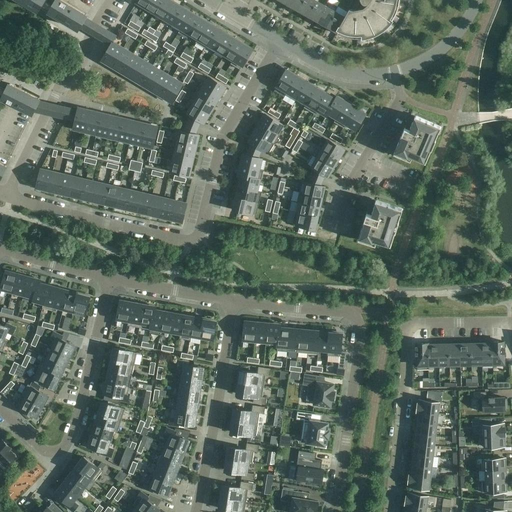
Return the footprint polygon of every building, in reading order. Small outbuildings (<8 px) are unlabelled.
[(53,5),(44,0),(19,0),(37,10),(41,5),(50,11),(53,5)] [(86,15),(61,0),(56,0),(53,5),(50,11),(49,12),(78,29),(86,15)] [(155,13),(162,0),(150,0),(146,8),(155,13)] [(163,18),(173,1),(171,0),(162,0),(155,13),(163,18)] [(297,10),(302,0),(289,0),(287,4),(297,10)] [(307,16),(315,0),(302,0),(297,10),(307,16)] [(317,21),(326,6),(316,0),(315,0),(307,16),(317,21)] [(399,4),(399,2),(399,0),(364,0),(369,1),(369,0),(374,0),(372,6),(365,12),(357,14),(357,11),(350,9),(337,32),(339,33),(341,35),(343,35),(345,36),(348,37),(351,37),(352,37),(355,38),(358,38),(361,38),(362,38),(365,37),(368,36),(371,36),(374,35),(376,33),(379,32),(381,31),(383,29),(386,27),(388,25),(389,24),(391,22),(392,20),(394,17),(395,15),(396,14),(397,11),(397,10),(398,7),(399,4)] [(172,23),(182,7),(182,6),(181,8),(178,6),(179,5),(173,1),(163,18),(172,23)] [(327,27),(336,11),(326,6),(317,21),(327,27)] [(181,29),(191,12),(185,9),(185,10),(182,8),(182,7),(172,23),(181,29)] [(337,32),(350,9),(349,9),(345,16),(336,11),(327,27),(337,32)] [(190,34),(200,17),(199,17),(199,18),(196,16),(196,15),(191,12),(181,29),(190,34)] [(196,43),(208,22),(203,19),(202,20),(199,18),(200,17),(190,34),(198,39),(195,43),(196,43)] [(205,48),(217,28),(217,27),(216,29),(213,27),(214,26),(208,22),(196,43),(205,48)] [(216,50),(226,33),(220,29),(220,31),(217,29),(217,28),(205,48),(205,49),(207,45),(216,50)] [(225,55),(235,38),(234,38),(234,39),(231,37),(231,36),(226,33),(216,50),(225,55)] [(231,64),(243,43),(238,40),(237,41),(234,39),(235,38),(225,55),(233,60),(230,64),(231,64)] [(111,68),(123,48),(113,42),(102,60),(106,63),(106,64),(111,68)] [(240,70),(252,50),(248,48),(249,47),(243,43),(231,64),(240,70)] [(122,72),(133,54),(123,48),(111,68),(117,71),(118,70),(122,72)] [(131,79),(143,60),(133,54),(122,72),(126,75),(125,76),(131,79)] [(141,84),(152,66),(143,60),(131,79),(137,83),(137,82),(141,84)] [(151,91),(162,72),(152,66),(141,84),(145,86),(145,87),(151,91)] [(287,92),(296,76),(293,75),(294,74),(289,70),(288,71),(286,70),(277,86),(287,92)] [(161,96),(172,77),(162,72),(151,91),(156,94),(157,93),(161,96)] [(297,98),(306,82),(303,80),(304,79),(298,76),(298,77),(296,76),(287,92),(297,98)] [(171,102),(182,84),(172,77),(161,96),(165,98),(164,99),(170,102),(170,101),(171,102)] [(223,91),(225,87),(209,78),(204,86),(200,84),(221,97),(224,91),(223,91)] [(304,108),(316,88),(313,86),(313,85),(308,82),(307,83),(306,82),(297,98),(306,104),(304,108)] [(39,99),(9,84),(7,89),(4,95),(2,98),(32,113),(39,99)] [(221,97),(200,84),(195,93),(215,106),(216,105),(214,104),(216,102),(217,102),(221,97)] [(314,114),(326,94),(323,92),(323,91),(318,88),(317,89),(316,88),(304,108),(314,114)] [(212,108),(214,105),(215,106),(195,93),(189,102),(210,114),(214,109),(212,108)] [(326,116),(337,97),(335,100),(332,98),(333,97),(328,94),(327,95),(326,94),(314,114),(317,110),(326,116)] [(334,122),(347,102),(341,98),(340,99),(337,97),(326,116),(327,116),(328,113),(332,116),(330,120),(334,122)] [(210,114),(189,102),(193,105),(188,113),(204,123),(206,119),(207,120),(210,114)] [(343,128),(355,107),(354,108),(351,106),(352,105),(347,102),(334,122),(343,128)] [(356,130),(365,114),(363,113),(364,112),(359,109),(358,110),(355,108),(356,107),(355,107),(343,128),(346,124),(356,130)] [(85,132),(90,110),(84,108),(84,109),(79,108),(74,129),(85,132)] [(96,134),(101,113),(97,112),(97,111),(90,110),(85,132),(96,134)] [(108,137),(113,115),(106,113),(106,115),(101,113),(96,134),(108,137)] [(281,124),(267,115),(265,114),(264,115),(263,115),(260,120),(262,120),(260,123),(259,122),(259,123),(279,135),(280,135),(276,132),(281,124)] [(119,139),(123,119),(119,118),(119,116),(113,115),(108,137),(119,139)] [(426,163),(431,150),(432,150),(436,140),(435,140),(441,127),(415,116),(411,125),(408,123),(406,129),(405,128),(402,135),(403,135),(402,137),(401,137),(394,153),(410,161),(412,157),(426,163)] [(130,142),(135,120),(128,118),(128,120),(123,119),(119,139),(130,142)] [(141,145),(146,124),(141,123),(141,122),(135,120),(130,142),(141,145)] [(279,135),(259,123),(258,123),(260,124),(258,127),(257,126),(253,132),(274,144),(279,135)] [(152,147),(157,127),(156,126),(157,125),(150,124),(150,125),(146,124),(141,145),(152,147)] [(197,139),(198,135),(176,130),(173,140),(197,146),(199,139),(197,139)] [(274,144),(253,132),(250,137),(251,138),(249,141),(265,151),(270,142),(274,144)] [(196,152),(197,146),(173,140),(173,141),(178,142),(176,151),(195,156),(195,155),(193,155),(194,152),(196,152)] [(343,150),(344,149),(328,140),(323,149),(319,146),(318,147),(339,159),(340,159),(338,158),(340,155),(341,156),(344,151),(343,150)] [(339,159),(318,147),(313,155),(334,168),(338,162),(336,162),(338,159),(339,160),(339,159)] [(192,159),(193,156),(195,156),(176,151),(173,161),(192,166),(194,159),(192,159)] [(149,161),(159,164),(160,158),(155,157),(150,155),(149,161)] [(259,169),(261,159),(243,155),(242,159),(241,158),(240,165),(263,170),(264,170),(259,169)] [(331,174),(334,168),(313,155),(313,156),(317,158),(312,167),(328,176),(330,173),(331,174)] [(191,172),(192,166),(173,161),(171,171),(189,176),(190,172),(191,172)] [(263,170),(240,165),(238,171),(240,171),(239,175),(261,180),(263,170)] [(48,191),(53,172),(41,169),(37,188),(42,189),(41,190),(48,191)] [(59,193),(64,175),(53,172),(48,191),(55,193),(55,192),(59,193)] [(70,197),(75,177),(64,175),(59,193),(64,194),(64,195),(70,197)] [(261,180),(239,175),(241,176),(241,179),(239,179),(238,185),(239,186),(257,190),(259,180),(261,181),(261,180)] [(82,198),(86,180),(75,177),(70,197),(77,198),(77,197),(82,198)] [(92,202),(97,182),(86,180),(82,198),(86,199),(86,200),(92,202)] [(104,203),(108,185),(97,182),(92,202),(99,204),(99,202),(104,203)] [(323,191),(324,187),(306,183),(304,193),(299,192),(323,197),(324,191),(323,191)] [(115,207),(119,188),(108,185),(104,203),(108,204),(108,206),(115,207)] [(236,198),(254,202),(259,203),(262,192),(257,191),(257,190),(239,186),(238,191),(237,190),(235,196),(237,197),(236,198)] [(126,209),(130,190),(119,188),(115,207),(121,209),(122,208),(126,209)] [(137,212),(141,193),(130,190),(126,209),(130,210),(130,211),(137,212)] [(321,204),(323,197),(299,192),(297,202),(321,207),(319,207),(320,203),(321,204)] [(148,214),(152,195),(141,193),(137,212),(143,214),(144,213),(148,214)] [(159,218),(164,198),(152,195),(148,214),(153,215),(152,216),(159,218)] [(170,219),(175,201),(164,198),(159,218),(166,219),(166,218),(170,219)] [(251,214),(254,202),(236,198),(235,202),(234,201),(233,207),(234,208),(234,209),(251,214)] [(395,233),(396,233),(399,222),(398,222),(403,209),(376,200),(373,209),(369,208),(368,214),(366,214),(364,220),(365,221),(364,223),(364,222),(358,240),(375,245),(377,242),(391,246),(395,233)] [(182,222),(186,203),(175,201),(170,219),(175,220),(175,221),(181,223),(181,222),(182,222)] [(318,211),(319,207),(321,208),(321,207),(297,202),(297,203),(301,204),(299,213),(318,217),(320,211),(318,211)] [(317,224),(318,217),(299,213),(297,225),(315,229),(316,224),(317,224)] [(13,292),(17,274),(16,274),(16,273),(10,271),(10,272),(6,271),(2,286),(0,285),(0,294),(3,295),(5,290),(13,292)] [(24,295),(28,277),(27,277),(27,276),(21,274),(21,275),(17,274),(13,292),(24,295)] [(34,301),(40,280),(38,280),(38,279),(32,277),(32,278),(28,277),(24,295),(34,298),(34,301)] [(43,308),(49,285),(49,284),(48,286),(45,285),(45,284),(39,282),(40,280),(34,301),(43,303),(42,308),(43,308)] [(52,311),(59,287),(53,286),(52,287),(49,286),(49,285),(43,308),(52,311)] [(63,309),(69,290),(68,290),(68,291),(65,290),(65,289),(59,287),(52,311),(53,311),(54,306),(63,309)] [(73,311),(78,293),(72,291),(72,292),(69,291),(69,290),(63,309),(73,311)] [(85,315),(90,297),(85,296),(85,294),(78,293),(73,311),(85,315)] [(128,326),(132,303),(131,303),(131,301),(125,300),(125,302),(120,301),(118,316),(115,316),(113,324),(120,325),(121,319),(128,321),(128,326)] [(139,328),(144,304),(136,302),(136,304),(132,303),(128,326),(139,328)] [(150,333),(155,307),(153,307),(153,306),(144,304),(139,328),(150,330),(150,333)] [(160,335),(164,311),(158,310),(158,311),(154,310),(155,307),(150,333),(160,335)] [(171,332),(174,313),(174,312),(174,314),(171,313),(171,312),(164,311),(160,335),(161,330),(171,332)] [(180,338),(184,314),(178,313),(178,315),(174,314),(175,313),(174,313),(171,332),(180,334),(180,338)] [(190,340),(195,316),(194,316),(194,318),(191,317),(191,316),(184,314),(180,338),(190,340)] [(201,337),(205,318),(198,317),(198,318),(195,318),(195,316),(190,340),(191,340),(191,336),(201,337)] [(213,339),(216,322),(211,321),(211,319),(205,318),(201,337),(213,339)] [(255,341),(257,323),(255,323),(256,321),(249,321),(249,322),(245,322),(243,337),(241,337),(240,345),(246,346),(247,340),(255,341)] [(266,342),(268,324),(267,324),(267,322),(261,322),(261,323),(257,323),(255,341),(266,342)] [(278,346),(280,325),(278,325),(278,323),(272,323),(272,324),(268,324),(266,342),(277,343),(277,346),(278,346)] [(12,334),(15,328),(7,324),(6,327),(0,324),(0,337),(7,341),(8,340),(3,338),(6,331),(12,334)] [(288,347),(290,328),(283,327),(283,328),(280,328),(280,325),(278,346),(288,347)] [(297,353),(300,329),(299,328),(299,330),(296,330),(296,328),(290,328),(288,347),(298,348),(297,353)] [(308,354),(310,329),(304,329),(303,330),(300,330),(300,329),(297,353),(308,354)] [(318,355),(320,330),(320,332),(316,332),(316,330),(310,329),(308,354),(318,355)] [(328,356),(330,331),(324,331),(324,332),(320,332),(320,330),(318,355),(319,350),(328,351),(327,356),(328,356)] [(340,357),(342,334),(337,333),(337,332),(330,331),(328,356),(340,357)] [(71,356),(74,350),(73,350),(74,346),(60,339),(61,337),(54,333),(51,339),(52,339),(49,347),(53,349),(69,356),(70,355),(71,356)] [(482,365),(493,364),(493,342),(492,342),(492,343),(482,343),(482,365)] [(493,364),(504,364),(504,353),(505,353),(505,347),(504,347),(504,342),(493,342),(493,364)] [(417,369),(428,369),(428,343),(417,343),(417,349),(416,349),(416,355),(417,355),(417,369)] [(429,366),(439,366),(439,344),(429,344),(428,343),(428,369),(429,369),(429,366)] [(461,365),(472,365),(471,343),(460,344),(461,365)] [(472,365),(482,365),(482,343),(471,343),(472,365)] [(439,366),(450,365),(449,344),(439,344),(439,366)] [(450,365),(461,365),(460,344),(449,344),(450,365)] [(134,365),(137,353),(114,348),(114,350),(113,349),(111,356),(112,356),(112,360),(134,365)] [(68,360),(69,356),(53,349),(48,358),(44,356),(43,357),(64,367),(65,366),(66,366),(69,360),(68,360)] [(63,370),(64,367),(43,357),(39,367),(59,377),(60,376),(61,376),(64,371),(63,370)] [(132,376),(134,365),(112,360),(111,361),(110,361),(109,367),(110,367),(109,371),(132,376)] [(202,378),(203,372),(202,372),(203,368),(187,366),(188,363),(179,362),(178,368),(184,369),(183,376),(181,376),(180,376),(201,380),(201,378),(202,378)] [(58,380),(59,377),(39,367),(33,378),(54,388),(55,386),(56,387),(59,381),(58,380)] [(264,386),(266,375),(270,376),(271,369),(258,367),(258,373),(241,371),(240,376),(239,376),(238,382),(264,386)] [(125,385),(127,375),(132,376),(109,371),(109,372),(108,372),(106,378),(108,378),(107,382),(129,387),(129,386),(125,385)] [(314,405),(330,407),(331,400),(334,401),(335,392),(333,391),(334,384),(318,382),(319,377),(305,374),(303,384),(312,386),(312,389),(310,401),(314,401),(314,405)] [(201,390),(202,384),(200,383),(201,380),(180,376),(179,388),(199,391),(199,390),(201,390)] [(127,395),(129,387),(107,382),(106,383),(105,383),(104,389),(105,389),(104,393),(109,395),(108,401),(118,403),(119,399),(127,401),(129,395),(127,395)] [(262,397),(264,386),(238,382),(237,388),(238,389),(237,394),(254,397),(253,403),(265,405),(267,398),(262,397)] [(46,400),(48,396),(28,385),(22,395),(43,407),(47,400),(46,400)] [(143,396),(143,388),(136,387),(135,395),(143,396)] [(199,401),(200,395),(199,395),(199,391),(179,388),(177,399),(197,402),(198,401),(199,401)] [(507,409),(506,399),(504,399),(504,398),(495,398),(495,397),(489,397),(489,398),(486,398),(486,392),(474,392),(474,399),(479,399),(480,412),(505,411),(505,409),(507,409)] [(39,414),(43,407),(22,395),(16,406),(36,417),(38,413),(39,414)] [(197,406),(197,402),(177,399),(175,410),(196,413),(196,412),(197,412),(198,406),(197,406)] [(417,411),(438,414),(439,402),(419,400),(419,404),(418,403),(417,411)] [(121,420),(125,409),(103,402),(102,404),(101,403),(99,409),(100,410),(99,413),(121,420)] [(258,424),(260,413),(264,414),(265,407),(253,405),(252,411),(235,409),(234,414),(233,414),(232,420),(258,424)] [(195,417),(196,413),(175,410),(175,411),(178,411),(176,419),(170,418),(169,424),(178,426),(178,423),(194,425),(194,423),(195,424),(196,417),(195,417)] [(417,422),(436,424),(438,414),(417,411),(417,412),(418,412),(417,422)] [(328,438),(329,431),(327,431),(328,423),(315,421),(316,415),(298,412),(297,419),(310,421),(307,443),(316,445),(316,447),(326,448),(328,438)] [(118,431),(121,420),(99,413),(99,415),(98,414),(96,420),(97,421),(96,424),(118,431)] [(252,435),(253,424),(258,425),(258,424),(232,420),(231,427),(232,427),(231,432),(248,435),(247,441),(260,443),(261,436),(252,435)] [(416,433),(435,435),(436,424),(417,422),(416,433)] [(118,431),(96,424),(95,425),(94,425),(92,431),(93,431),(92,435),(109,441),(113,430),(118,432),(118,431)] [(481,436),(505,435),(505,427),(504,427),(503,424),(480,425),(481,436)] [(188,445),(187,444),(189,440),(183,438),(186,431),(176,428),(175,432),(167,429),(165,435),(170,437),(167,444),(165,443),(165,444),(184,451),(185,450),(186,451),(188,445)] [(414,443),(434,446),(435,435),(416,433),(414,443)] [(107,448),(109,441),(92,435),(92,436),(90,436),(88,442),(90,442),(88,446),(103,451),(102,454),(111,456),(113,450),(107,448)] [(485,447),(504,447),(504,436),(505,436),(505,435),(481,436),(481,437),(484,436),(485,447)] [(280,444),(290,446),(291,439),(281,437),(280,444)] [(18,458),(9,449),(11,448),(9,446),(10,445),(5,440),(4,441),(2,439),(0,441),(0,459),(8,468),(18,458)] [(252,463),(254,452),(258,452),(259,445),(247,443),(246,450),(229,447),(228,452),(227,452),(226,458),(252,463)] [(413,454),(432,456),(434,446),(414,443),(413,454)] [(184,455),(183,455),(184,451),(165,444),(161,454),(180,462),(181,461),(182,461),(184,455)] [(180,466),(179,465),(180,462),(161,454),(157,465),(176,473),(176,471),(178,472),(180,466)] [(412,465),(431,467),(432,456),(413,454),(412,465)] [(102,471),(84,457),(83,458),(82,458),(78,463),(79,463),(77,466),(95,480),(102,471)] [(319,483),(321,484),(324,470),(319,469),(321,461),(322,461),(322,460),(298,457),(296,466),(299,467),(297,480),(311,482),(311,483),(318,484),(319,483)] [(246,473),(247,462),(252,463),(226,458),(225,465),(226,465),(225,470),(242,473),(241,479),(254,481),(255,474),(246,473)] [(486,470),(505,470),(505,458),(482,459),(482,470),(486,470)] [(175,476),(176,473),(157,465),(153,476),(172,483),(172,482),(173,482),(176,477),(175,476)] [(409,475),(430,478),(431,467),(412,465),(411,475),(409,475)] [(95,480),(77,466),(76,468),(75,467),(71,472),(72,473),(70,475),(84,487),(91,478),(95,481),(95,480)] [(486,481),(506,480),(505,470),(486,470),(486,481)] [(84,487),(70,475),(69,477),(68,476),(64,481),(65,482),(63,485),(77,496),(84,487)] [(172,487),(170,487),(172,483),(153,476),(150,475),(147,483),(146,482),(144,488),(152,491),(153,489),(167,494),(168,493),(169,493),(172,487)] [(409,487),(429,489),(430,478),(409,475),(408,483),(410,483),(409,487)] [(465,479),(465,492),(476,492),(477,480),(465,479)] [(483,493),(506,492),(506,480),(486,481),(486,482),(483,482),(483,493)] [(246,501),(248,490),(252,490),(253,483),(241,482),(240,488),(223,485),(222,491),(221,490),(220,497),(246,501)] [(77,496),(63,485),(62,486),(61,485),(57,490),(58,491),(56,494),(68,503),(66,506),(73,511),(77,506),(72,502),(77,496)] [(290,511),(313,511),(314,511),(317,511),(318,502),(296,498),(297,491),(283,489),(281,500),(292,502),(290,511)] [(156,511),(159,509),(154,506),(160,499),(150,495),(148,498),(141,493),(137,498),(142,501),(137,508),(135,506),(135,507),(142,511),(156,511)] [(405,504),(426,507),(428,496),(408,493),(408,496),(406,496),(405,504)] [(246,511),(245,511),(246,501),(220,497),(219,503),(220,503),(220,509),(236,511),(246,511)]
